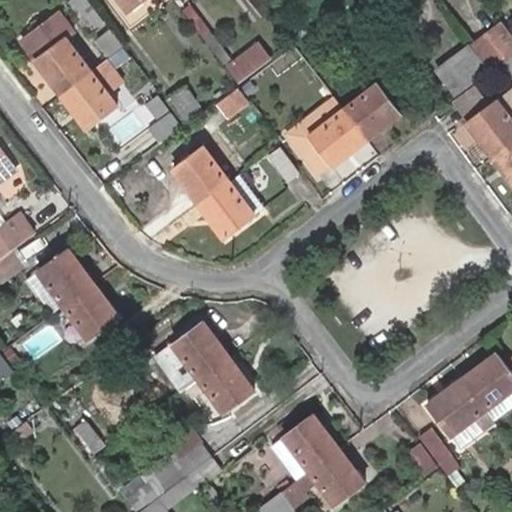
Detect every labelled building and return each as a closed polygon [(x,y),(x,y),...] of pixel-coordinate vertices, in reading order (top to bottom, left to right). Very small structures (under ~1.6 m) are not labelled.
[(103,22),(87,0),(71,0),(70,1),(91,30),(103,22)] [(139,0),(116,0),(124,11),(139,0)] [(226,67),(231,63),(190,9),(182,14),(190,25),(191,26),(223,69),(226,67)] [(19,40),(60,93),(90,71),(64,37),(73,30),(58,10),(49,17),(19,40)] [(122,47),(108,28),(91,40),(105,60),(122,47)] [(491,31),(469,47),(487,71),(508,55),(491,31)] [(231,63),(226,67),(238,84),(270,62),(257,44),(231,63)] [(487,71),(469,47),(440,69),(458,93),(487,71)] [(511,55),(501,64),(511,78),(511,55)] [(90,71),(60,93),(86,127),(116,105),(108,94),(99,83),(114,72),(105,60),(90,71)] [(114,72),(99,83),(108,94),(122,83),(114,72)] [(258,82),(249,88),(264,107),(272,101),(258,82)] [(379,84),(343,112),(365,141),(401,114),(379,84)] [(248,101),(237,87),(216,102),(226,116),(248,101)] [(169,101),(185,123),(202,111),(185,89),(169,101)] [(499,97),(469,119),(495,155),(511,141),(511,89),(500,99),(499,97)] [(147,137),(155,147),(179,130),(155,96),(139,108),(155,130),(147,137)] [(365,141),(343,112),(309,136),(332,167),(365,141)] [(511,141),(495,155),(511,179),(511,141)] [(172,167),(199,202),(229,180),(202,145),(172,167)] [(299,173),(280,147),(268,155),(287,182),(299,173)] [(0,180),(13,170),(0,151),(0,180)] [(251,178),(244,169),(229,180),(255,214),(263,209),(244,183),(251,178)] [(229,180),(199,202),(226,237),(255,215),(229,180)] [(0,229),(0,236),(1,238),(11,250),(34,233),(21,214),(5,225),(0,229)] [(0,238),(0,257),(9,251),(11,250),(1,238),(0,238)] [(40,268),(65,302),(93,281),(68,247),(40,268)] [(9,251),(0,257),(0,281),(21,266),(9,251)] [(26,278),(51,312),(65,302),(40,268),(26,278)] [(93,281),(65,302),(91,339),(120,317),(93,281)] [(199,377),(229,355),(203,319),(172,341),(193,369),(199,377)] [(172,341),(159,352),(179,380),(193,369),(172,341)] [(0,351),(0,375),(11,366),(0,351)] [(511,371),(498,352),(461,379),(483,410),(511,388),(511,371)] [(255,391),(229,355),(199,377),(206,387),(224,412),(255,391)] [(176,382),(182,389),(185,387),(199,377),(193,369),(179,380),(176,382)] [(199,377),(185,387),(192,397),(206,387),(199,377)] [(483,410),(461,379),(426,404),(448,435),(475,415),(484,429),(492,422),(491,420),(483,410)] [(511,388),(483,410),(491,420),(511,404),(511,388)] [(19,410),(7,419),(13,428),(26,419),(19,410)] [(308,470),(337,448),(311,413),(282,435),(308,470)] [(475,415),(448,435),(458,448),(484,429),(475,415)] [(74,426),(85,443),(96,434),(85,418),(74,426)] [(26,419),(13,428),(20,437),(32,427),(26,419)] [(177,458),(198,442),(188,427),(166,443),(177,458)] [(430,427),(419,435),(424,443),(440,466),(446,475),(457,467),(430,427)] [(96,434),(85,443),(93,452),(104,444),(96,434)] [(270,444),(295,480),(308,470),(282,435),(270,444)] [(173,460),(184,475),(209,457),(198,442),(177,458),(173,460)] [(411,453),(426,476),(440,466),(424,443),(411,453)] [(364,485),(337,448),(308,470),(334,507),(364,485)] [(96,452),(91,456),(132,511),(133,511),(150,500),(184,475),(173,460),(169,454),(123,489),(96,452)] [(209,457),(184,475),(193,486),(195,488),(219,470),(209,457)] [(184,475),(150,500),(159,511),(193,486),(184,475)] [(295,511),(280,491),(259,507),(262,511),(295,511)] [(150,500),(133,511),(158,511),(159,511),(150,500)]
